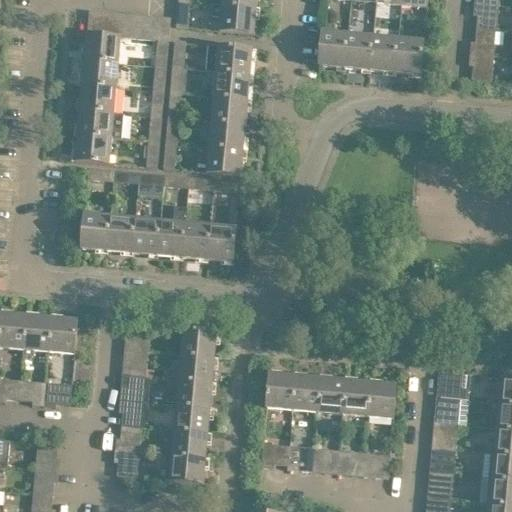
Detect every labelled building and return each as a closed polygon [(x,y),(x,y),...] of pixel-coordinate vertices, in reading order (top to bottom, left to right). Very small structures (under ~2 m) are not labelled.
[(174,27),(185,28),(188,2),(176,1),(174,27)] [(475,29),(495,30),(497,5),(473,3),(472,16),(476,16),(475,29)] [(219,30),(253,33),(255,8),(221,5),(219,30)] [(87,11),(85,34),(97,35),(99,12),(87,11)] [(99,12),(97,35),(109,36),(111,13),(99,12)] [(109,36),(119,37),(120,37),(122,14),(111,13),(109,36)] [(122,14),(120,37),(132,38),(133,30),(134,15),(122,14)] [(133,30),(132,38),(144,39),(146,16),(134,15),(133,30)] [(150,40),(155,40),(157,17),(146,16),(144,39),(150,40)] [(157,17),(155,40),(167,41),(169,18),(157,17)] [(473,42),(469,42),(468,53),(493,56),(495,30),(475,29),(473,42)] [(320,30),(317,65),(343,68),(346,33),(320,30)] [(343,68),(368,70),(371,35),(346,33),(343,68)] [(85,34),(82,59),(117,62),(119,37),(109,36),(97,35),(85,34)] [(371,35),(368,70),(393,72),(397,37),(371,35)] [(397,37),(393,72),(419,75),(422,40),(397,37)] [(154,52),(153,66),(165,66),(167,41),(155,40),(154,52)] [(214,72),(249,75),(252,49),(217,46),(214,72)] [(471,66),(470,80),(490,82),(493,56),(468,53),(467,66),(471,66)] [(82,59),(80,84),(115,87),(117,62),(82,59)] [(153,66),(151,91),(162,92),(165,66),(153,66)] [(212,97),(247,100),(249,75),(214,72),(212,97)] [(80,84),(78,110),(112,113),(115,87),(80,84)] [(151,91),(149,116),(160,117),(162,92),(151,91)] [(168,93),(167,106),(166,118),(178,119),(180,94),(168,93)] [(209,122),(244,125),(247,100),(212,97),(209,122)] [(78,110),(76,135),(110,138),(112,113),(78,110)] [(149,116),(147,141),(158,142),(160,117),(149,116)] [(164,143),(176,144),(178,119),(166,118),(164,143)] [(207,147),(242,150),(244,125),(209,122),(207,147)] [(76,135),(74,161),(108,164),(110,138),(76,135)] [(147,141),(145,167),(155,168),(158,142),(147,141)] [(161,169),(173,170),(176,144),(164,143),(161,169)] [(204,173),(239,176),(242,150),(207,147),(204,173)] [(87,168),(86,180),(111,182),(113,170),(87,168)] [(111,182),(137,185),(138,173),(113,170),(111,182)] [(137,185),(162,187),(163,175),(138,173),(137,185)] [(162,187),(187,189),(188,177),(163,175),(162,187)] [(187,189),(212,191),(213,179),(188,177),(187,189)] [(213,179),(212,191),(238,193),(239,181),(213,179)] [(181,258),(184,223),(185,208),(173,207),(171,222),(159,220),(155,256),(181,258)] [(83,214),(79,249),(105,251),(108,216),(83,214)] [(105,251),(130,253),(134,218),(108,216),(105,251)] [(130,253),(155,256),(159,220),(134,218),(130,253)] [(181,258),(206,260),(209,225),(184,223),(181,258)] [(209,225),(206,260),(232,262),(235,227),(209,225)] [(1,313),(0,319),(0,348),(22,350),(26,315),(1,313)] [(51,318),(26,315),(22,350),(47,353),(51,318)] [(76,320),(51,318),(47,353),(73,355),(76,320)] [(123,350),(147,352),(149,326),(129,324),(128,338),(124,338),(123,350)] [(181,329),(179,355),(213,358),(216,332),(181,329)] [(124,376),(145,377),(147,352),(123,350),(122,362),(125,363),(124,376)] [(179,355),(177,380),(211,383),(213,358),(179,355)] [(294,375),(268,373),(265,408),(290,410),(294,375)] [(435,398),(459,400),(461,375),(441,373),(439,386),(436,385),(435,398)] [(294,375),(290,410),(316,412),(319,378),(294,375)] [(118,400),(142,403),(145,377),(124,376),(123,388),(119,388),(118,400)] [(20,381),(0,378),(0,402),(4,403),(5,399),(18,401),(20,381)] [(319,378),(316,412),(341,415),(344,380),(319,378)] [(511,379),(499,378),(496,404),(511,405),(511,379)] [(177,380),(174,405),(209,408),(211,383),(177,380)] [(369,382),(344,380),(341,415),(366,417),(369,382)] [(45,383),(20,381),(18,401),(31,402),(31,406),(43,407),(45,383)] [(392,419),(395,385),(369,382),(366,417),(392,419)] [(71,385),(45,383),(43,407),(54,408),(55,404),(69,405),(71,385)] [(436,424),(456,425),(459,400),(435,398),(434,409),(437,410),(436,424)] [(120,426),(140,427),(142,403),(118,400),(117,412),(121,413),(120,426)] [(511,405),(496,404),(494,429),(511,430),(511,405)] [(174,405),(172,430),(206,434),(209,408),(174,405)] [(430,448),(454,450),(456,425),(436,424),(435,436),(431,435),(430,448)] [(114,450),(138,452),(140,427),(120,426),(119,439),(115,438),(114,450)] [(511,430),(494,429),(492,454),(511,455),(511,430)] [(172,430),(170,455),(204,458),(206,434),(172,430)] [(0,466),(7,467),(9,441),(0,440),(0,466)] [(36,443),(34,469),(58,471),(59,456),(55,456),(56,445),(36,443)] [(262,443),(260,468),(273,469),(273,465),(286,466),(288,446),(262,443)] [(313,448),(288,446),(286,466),(299,467),(299,471),(310,472),(313,448)] [(338,450),(313,448),(310,472),(323,473),(324,469),(336,470),(338,450)] [(432,474),(452,476),(454,450),(430,448),(429,459),(433,460),(432,474)] [(115,476),(135,478),(138,452),(114,450),(113,462),(117,463),(115,476)] [(363,453),(338,450),(336,470),(349,472),(349,476),(361,477),(363,453)] [(386,476),(389,455),(363,453),(361,477),(373,478),(374,475),(386,476)] [(511,456),(492,454),(490,479),(511,481),(511,456)] [(204,459),(170,455),(167,481),(202,484),(204,459)] [(34,469),(32,494),(51,496),(52,483),(57,483),(58,471),(34,469)] [(425,499),(449,501),(452,476),(432,474),(430,486),(427,485),(425,499)] [(511,481),(490,479),(487,504),(511,506),(511,481)] [(32,494),(29,511),(53,511),(54,510),(50,509),(51,496),(32,494)] [(427,511),(448,511),(449,501),(425,499),(424,510),(428,510),(427,511)]
